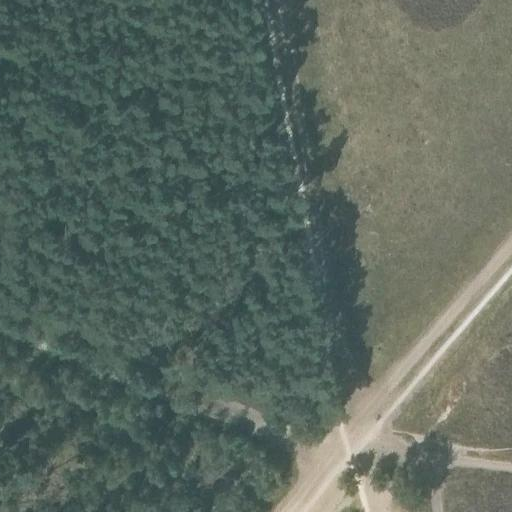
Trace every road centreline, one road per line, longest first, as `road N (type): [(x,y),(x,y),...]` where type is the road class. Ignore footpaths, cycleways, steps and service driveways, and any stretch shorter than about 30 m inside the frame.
road 1 (track): [(279,0),(369,449)]
road 2 (track): [(330,452),(244,430),(0,328)]
road 3 (track): [(511,244),(330,452)]
